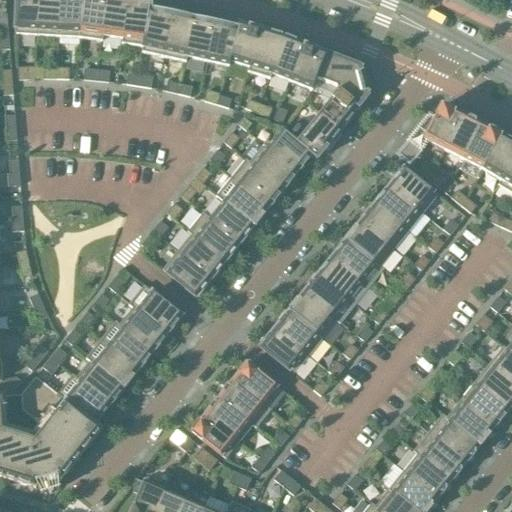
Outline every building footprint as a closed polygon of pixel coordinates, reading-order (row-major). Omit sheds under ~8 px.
[(37,37),(38,0),(16,0),(15,31),(15,36),(37,37)] [(58,38),(60,0),(38,0),(37,37),(58,38)] [(83,0),(60,0),(58,38),(80,39),(83,0)] [(101,42),(106,0),(83,0),(80,39),(101,42)] [(113,0),(106,0),(101,42),(102,43),(103,38),(122,40),(122,45),(123,45),(128,2),(113,0)] [(142,54),(143,54),(150,5),(128,2),(123,45),(143,48),(142,54)] [(151,5),(150,5),(143,54),(164,59),(173,15),(150,10),(151,5)] [(194,20),(173,15),(164,59),(185,63),(194,20)] [(207,63),(215,25),(194,20),(185,63),(186,64),(187,59),(207,63)] [(0,26),(0,37),(9,37),(8,25),(0,26)] [(215,25),(207,63),(228,68),(240,26),(239,25),(238,30),(215,25)] [(248,74),(249,74),(261,32),(240,26),(228,68),(229,68),(230,63),(249,69),(248,74)] [(261,32),(249,74),(269,80),(283,39),(280,38),(281,35),(273,33),(272,35),(261,32)] [(10,51),(9,37),(0,37),(0,48),(0,51),(10,51)] [(272,76),(291,83),(305,47),(283,39),(269,80),(270,81),(272,76)] [(326,55),(305,47),(291,83),(312,92),(316,80),(326,55)] [(326,55),(316,80),(336,88),(337,90),(359,108),(368,97),(366,93),(361,74),(361,73),(360,69),(326,55)] [(28,81),(27,68),(18,68),(19,81),(28,81)] [(69,69),(57,69),(57,71),(56,81),(69,81),(69,69)] [(44,70),(44,80),(56,81),(57,71),(44,70)] [(2,72),(3,83),(12,83),(12,71),(2,72)] [(96,82),(97,73),(85,72),(84,81),(96,82)] [(97,73),(96,82),(109,84),(110,74),(97,73)] [(139,88),(140,78),(128,76),(126,86),(139,88)] [(153,78),(140,76),(140,78),(139,88),(151,90),(153,78)] [(4,97),(13,96),(12,83),(3,83),(4,97)] [(165,93),(178,95),(180,86),(168,83),(165,93)] [(192,89),(180,86),(178,95),(190,98),(192,89)] [(320,114),(341,131),(359,108),(337,90),(337,93),(323,110),(320,114)] [(216,106),(220,95),(208,91),(204,102),(216,106)] [(220,95),(216,106),(229,110),(231,100),(219,97),(220,95)] [(249,101),(245,110),(257,115),(260,105),(249,101)] [(272,110),(260,105),(257,115),(269,119),(272,110)] [(409,165),(411,167),(413,165),(412,165),(429,143),(444,151),(462,117),(442,106),(435,120),(430,117),(431,117),(429,115),(427,117),(428,118),(419,129),(418,128),(417,130),(417,131),(409,141),(408,141),(407,143),(399,154),(398,153),(396,155),(398,157),(399,156),(410,165),(409,165)] [(283,124),(287,112),(278,109),(273,121),(283,124)] [(312,155),(311,156),(317,161),(333,141),(335,143),(340,136),(338,134),(341,131),(320,114),(297,143),(297,142),(297,143),(312,155)] [(16,128),(15,116),(5,117),(6,129),(16,128)] [(464,161),(481,127),(462,117),(444,151),(464,161)] [(238,126),(246,132),(252,125),(244,118),(238,126)] [(464,161),(459,170),(478,180),(483,171),(502,137),(481,127),(464,161)] [(16,128),(6,129),(7,142),(17,141),(16,128)] [(264,146),(298,173),(311,156),(317,161),(311,156),(312,155),(297,143),(297,142),(282,130),(268,148),(264,145),(264,146)] [(224,144),(231,150),(239,140),(232,134),(224,144)] [(499,186),(511,164),(511,143),(502,137),(483,171),(500,182),(498,186),(499,186)] [(254,141),(242,157),(246,161),(249,163),(283,191),(298,173),(264,146),(262,148),(254,141)] [(225,157),(218,151),(209,161),(217,168),(225,157)] [(282,193),(283,191),(249,163),(246,161),(232,178),(235,181),(269,208),(276,200),(278,202),(284,194),(282,193)] [(9,162),(10,175),(19,174),(19,162),(9,162)] [(417,172),(427,180),(434,172),(435,171),(425,163),(417,172)] [(511,164),(499,186),(511,193),(511,164)] [(423,215),(438,196),(404,168),(389,187),(423,215)] [(195,179),(203,185),(211,175),(203,169),(195,179)] [(443,180),(434,172),(427,180),(437,188),(443,180)] [(20,187),(19,174),(10,175),(8,175),(9,188),(20,187)] [(225,202),(255,226),(269,208),(235,181),(232,178),(217,196),(221,199),(225,202)] [(189,187),(181,197),(188,203),(197,193),(189,187)] [(374,205),(408,233),(423,215),(389,187),(381,197),(379,195),(373,203),(375,204),(374,205)] [(457,191),(451,199),(461,207),(467,199),(457,191)] [(461,207),(471,215),(477,207),(467,199),(461,207)] [(211,220),(240,244),(255,226),(225,202),(211,220)] [(182,211),(175,205),(167,215),(174,221),(182,211)] [(360,223),(394,250),(408,233),(374,205),(360,223)] [(23,219),(22,207),(12,208),(13,220),(23,219)] [(188,232),(192,235),(226,262),(227,261),(229,263),(234,256),(232,254),(240,244),(211,220),(203,214),(188,232)] [(493,214),(489,223),(500,228),(504,219),(493,214)] [(12,233),(24,232),(23,219),(13,220),(11,220),(12,233)] [(500,228),(511,233),(511,232),(511,222),(504,219),(500,228)] [(450,237),(458,227),(450,220),(442,231),(450,237)] [(168,228),(160,222),(152,232),(160,239),(168,228)] [(347,240),(346,241),(383,271),(385,270),(381,267),(394,250),(360,223),(352,233),(350,231),(345,238),(347,240)] [(143,244),(151,251),(159,240),(151,234),(143,244)] [(178,252),(212,280),(226,262),(192,235),(178,252)] [(428,248),(436,255),(444,244),(436,238),(428,248)] [(369,289),(383,271),(346,241),(332,258),(369,289)] [(17,254),(19,265),(29,263),(26,251),(17,254)] [(212,280),(178,252),(163,271),(197,299),(198,297),(200,298),(206,291),(204,290),(212,280)] [(414,266),(421,272),(430,262),(422,256),(414,266)] [(317,276),(355,307),(369,289),(332,258),(324,268),(322,267),(316,274),(318,275),(317,276)] [(32,276),(29,263),(19,265),(22,278),(32,276)] [(399,284),(407,290),(415,280),(408,274),(399,284)] [(317,276),(303,294),(341,324),(355,307),(317,276)] [(108,288),(115,294),(124,284),(116,278),(108,288)] [(129,305),(168,335),(182,317),(144,287),(129,305)] [(385,302),(393,308),(401,298),(393,291),(385,302)] [(340,325),(341,324),(303,294),(295,304),(293,302),(287,309),(289,311),(289,312),(323,339),(336,322),(340,325)] [(34,310),(43,306),(38,295),(29,299),(34,310)] [(109,302),(102,295),(93,306),(101,312),(109,302)] [(506,304),(498,298),(490,308),(497,314),(506,304)] [(168,335),(129,305),(129,306),(132,309),(120,325),(116,322),(115,323),(153,353),(168,335)] [(43,306),(34,310),(39,322),(48,318),(43,306)] [(379,326),(387,316),(379,309),(371,319),(379,326)] [(289,312),(274,330),(308,357),(323,339),(289,312)] [(87,313),(79,323),(87,330),(95,319),(87,313)] [(484,316),(475,326),(485,333),(493,323),(484,316)] [(115,323),(101,340),(139,371),(140,370),(142,371),(147,364),(146,363),(153,353),(115,323)] [(364,343),(373,333),(365,327),(357,337),(364,343)] [(293,375),(308,357),(274,330),(266,339),(265,338),(259,345),(261,347),(259,348),(293,375)] [(81,337),(73,331),(65,341),(73,347),(81,337)] [(469,334),(461,344),(469,350),(477,340),(469,334)] [(101,340),(87,358),(125,389),(139,371),(101,340)] [(511,355),(511,344),(508,350),(504,347),(503,348),(511,355)] [(31,355),(40,363),(48,353),(39,345),(31,355)] [(342,355),(350,361),(358,351),(351,345),(342,355)] [(511,355),(503,348),(489,366),(511,384),(511,355)] [(58,365),(66,355),(59,349),(51,359),(58,365)] [(463,358),(455,351),(447,362),(455,368),(463,358)] [(40,363),(31,355),(31,356),(32,356),(32,357),(24,366),(32,373),(40,363)] [(124,390),(125,389),(87,358),(86,359),(90,362),(77,378),(73,375),(72,376),(110,406),(111,406),(113,407),(119,400),(117,398),(124,389),(124,390)] [(60,366),(58,365),(51,359),(43,369),(52,376),(60,366)] [(336,379),(344,369),(336,363),(328,373),(336,379)] [(239,374),(232,381),(270,412),(271,411),(267,408),(281,391),(247,364),(245,367),(242,365),(237,372),(239,374)] [(511,384),(489,366),(474,384),(508,411),(511,406),(511,384)] [(449,375),(441,369),(433,379),(440,385),(449,375)] [(72,376),(57,395),(95,425),(110,406),(72,376)] [(102,431),(95,425),(57,395),(36,377),(21,396),(22,411),(34,421),(36,418),(37,418),(38,417),(40,418),(44,422),(33,436),(7,428),(5,397),(0,397),(0,478),(36,489),(37,487),(35,486),(36,483),(56,477),(59,479),(58,480),(60,482),(102,431)] [(270,412),(232,381),(231,383),(229,382),(223,389),(225,391),(219,398),(257,429),(270,412)] [(313,391),(321,398),(329,388),(321,381),(313,391)] [(508,411),(474,384),(460,401),(494,429),(502,419),(504,420),(510,413),(508,412),(508,411)] [(426,387),(418,397),(427,404),(436,394),(426,387)] [(257,429),(219,398),(212,407),(210,405),(205,412),(207,414),(206,415),(240,443),(252,427),(256,430),(257,429)] [(494,429),(460,401),(447,418),(443,415),(442,416),(480,447),(494,429)] [(412,405),(404,415),(412,421),(420,411),(412,405)] [(240,443),(206,415),(199,424),(197,422),(191,429),(193,431),(191,433),(225,460),(240,443)] [(295,415),(286,425),(294,431),(302,421),(295,415)] [(466,464),(480,447),(442,416),(428,434),(466,464)] [(398,422),(390,433),(398,439),(406,428),(398,422)] [(281,448),(289,438),(281,431),(273,442),(281,448)] [(451,482),(466,464),(428,434),(414,452),(451,482)] [(195,444),(187,437),(179,447),(186,454),(195,444)] [(391,446),(384,440),(375,450),(383,457),(391,446)] [(209,455),(201,449),(193,459),(200,465),(209,455)] [(267,465),(275,455),(267,449),(259,458),(267,465)] [(417,456),(403,472),(437,500),(438,499),(440,501),(445,494),(443,492),(451,482),(414,452),(413,453),(417,456)] [(217,462),(209,455),(200,465),(209,472),(217,462)] [(252,468),(259,475),(267,465),(259,458),(252,468)] [(377,464),(369,458),(361,468),(369,474),(377,464)] [(285,488),(291,480),(281,472),(274,481),(284,489),(285,488)] [(403,472),(389,490),(415,511),(427,511),(437,500),(403,472)] [(237,488),(243,476),(234,473),(229,485),(237,488)] [(251,480),(243,476),(237,488),(246,492),(251,480)] [(355,476),(347,486),(355,492),(363,482),(355,476)] [(131,511),(156,511),(167,487),(147,478),(144,484),(135,480),(134,493),(139,495),(131,511)] [(285,488),(284,489),(294,497),(301,488),(291,480),(285,488)] [(156,511),(180,511),(187,496),(167,487),(156,511)] [(379,511),(415,511),(389,490),(375,507),(372,504),(371,505),(379,511)] [(340,494),(332,505),(340,511),(348,501),(340,494)] [(188,496),(187,496),(180,511),(203,511),(205,509),(186,501),(188,496)] [(322,511),(326,508),(316,500),(309,509),(312,511),(322,511)]
